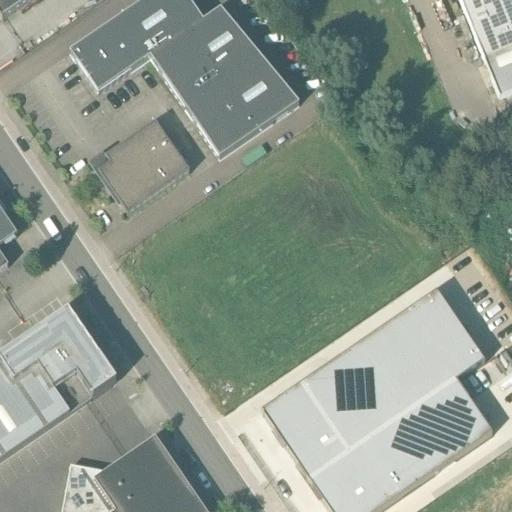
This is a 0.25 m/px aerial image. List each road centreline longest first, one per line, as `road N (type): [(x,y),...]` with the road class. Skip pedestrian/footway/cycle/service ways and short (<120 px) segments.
road 1 (unclassified): [(249,511),(0,147)]
road 2 (unknown): [(82,268),(295,135),(306,120),(306,102),(217,0)]
road 3 (unknown): [(121,0),(0,84)]
